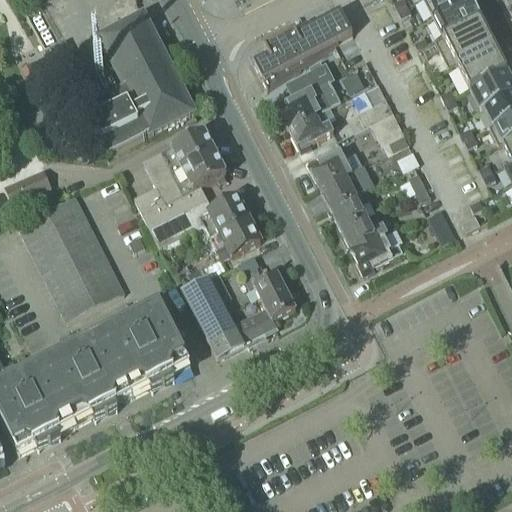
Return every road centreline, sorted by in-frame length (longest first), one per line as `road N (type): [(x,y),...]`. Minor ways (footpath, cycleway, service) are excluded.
road 1 (secondary): [(4,511),(310,357),(328,328),(326,301),(193,47)]
road 2 (unknown): [(227,113),(117,171),(98,172),(48,148),(14,95)]
